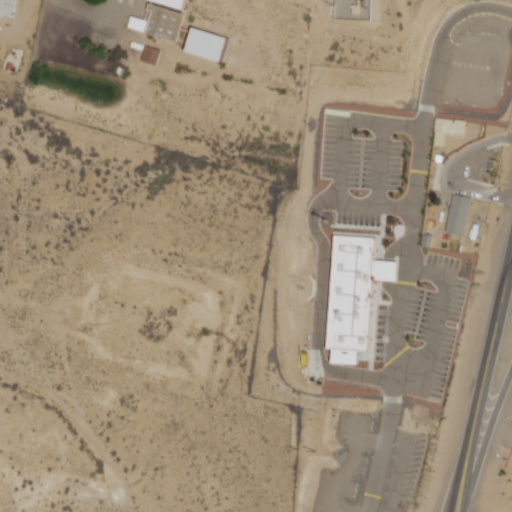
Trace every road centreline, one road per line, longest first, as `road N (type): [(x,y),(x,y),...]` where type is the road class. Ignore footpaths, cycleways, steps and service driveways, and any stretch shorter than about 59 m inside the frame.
road 1 (secondary): [(511,255),(451,511)]
road 2 (secondary): [(466,511),(511,378)]
